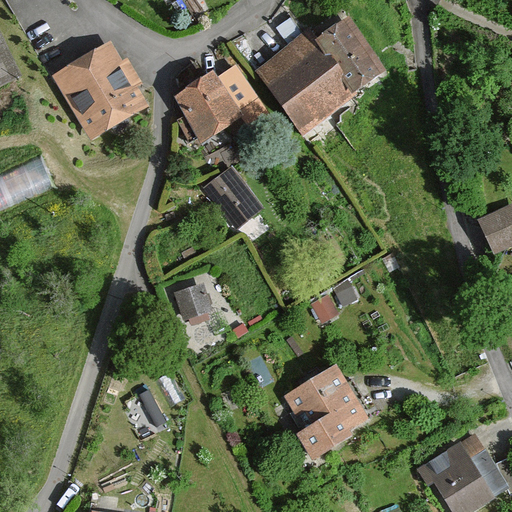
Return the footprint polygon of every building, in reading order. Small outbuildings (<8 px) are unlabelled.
[(346,16),(260,72),(315,157),(346,136),(334,117),(388,81),(346,16)] [(0,118),(2,117),(0,112),(0,89),(23,79),(0,32),(0,118)] [(110,50),(57,81),(92,139),(145,108),(110,50)] [(212,75),(173,100),(202,145),(231,126),(242,141),(273,121),(238,69),(217,83),(212,75)] [(0,172),(0,205),(56,184),(46,155),(0,172)] [(266,215),(232,169),(204,189),(238,236),(266,215)] [(511,246),(511,209),(480,226),(494,255),(511,246)] [(199,283),(174,294),(186,323),(211,312),(199,283)] [(333,365),(282,397),(314,449),(365,418),(333,365)] [(472,511),(493,500),(459,442),(421,465),(449,511),(472,511)]
